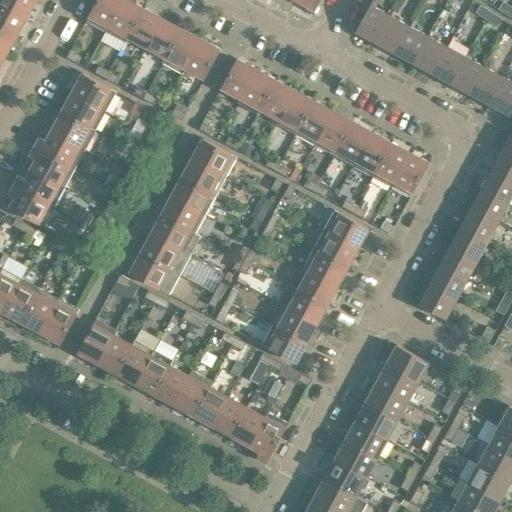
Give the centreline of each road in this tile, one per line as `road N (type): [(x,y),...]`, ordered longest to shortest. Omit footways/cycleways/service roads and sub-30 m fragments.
road 1 (residential): [(320,50),(467,140),(379,307)]
road 2 (residential): [(379,307),(268,511)]
road 3 (residential): [(379,307),(511,380)]
road 4 (residential): [(0,131),(70,0)]
